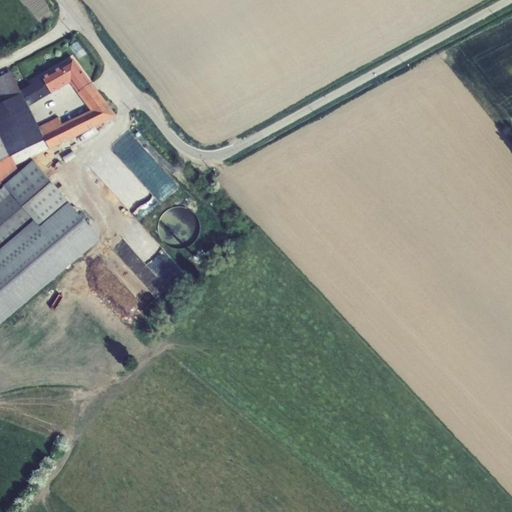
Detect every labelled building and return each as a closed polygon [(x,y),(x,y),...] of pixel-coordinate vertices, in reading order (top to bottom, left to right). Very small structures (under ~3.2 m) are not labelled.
[(91,84),(73,60),(43,78),(44,79),(21,92),(29,106),(52,93),(71,81),(80,93),(91,84)] [(45,139),(39,128),(29,106),(21,92),(11,72),(0,77),(0,133),(11,155),(45,139)] [(97,92),(91,84),(80,93),(85,100),(97,92)] [(97,92),(85,100),(93,111),(66,124),(65,121),(62,123),(59,118),(39,128),(45,139),(11,155),(15,165),(50,148),(115,116),(97,92)] [(0,160),(11,155),(0,133),(0,160)] [(166,202),(182,183),(147,154),(148,153),(146,152),(134,167),(142,173),(138,178),(166,202)] [(15,165),(11,155),(0,160),(0,182),(19,173),(15,165)] [(0,190),(0,252),(36,222),(65,197),(34,162),(0,190)] [(36,222),(0,252),(0,321),(99,238),(65,197),(36,222)]
